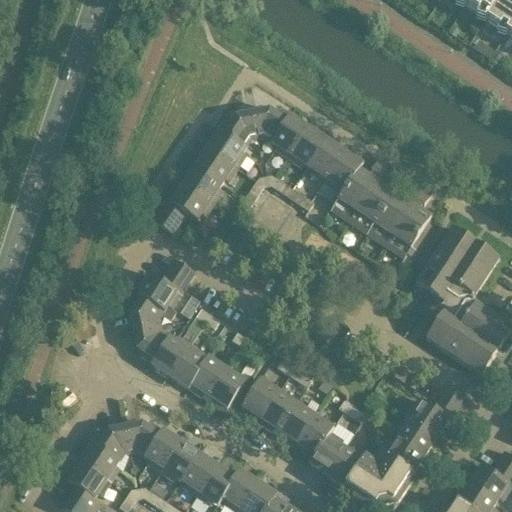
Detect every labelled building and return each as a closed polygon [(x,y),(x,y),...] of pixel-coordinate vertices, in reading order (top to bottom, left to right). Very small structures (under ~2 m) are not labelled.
[(511,0),(432,0),(438,4),(440,0),(450,0),(465,10),(486,23),(507,37),(511,40),(511,0)] [(263,141),(270,146),(288,120),(276,111),(273,115),(268,112),(251,116),(257,142),(263,141)] [(228,121),(219,134),(246,151),(251,143),(257,142),(251,116),(234,119),(231,124),(228,121)] [(289,119),(288,120),(270,146),(276,150),(273,154),(287,162),(308,131),(289,119)] [(303,168),(307,171),(326,143),(308,131),(287,162),(300,171),(303,168)] [(218,133),(206,152),(237,172),(246,159),(242,157),(246,151),(219,134),(218,133)] [(309,177),(323,186),(344,155),(326,143),(307,171),(312,174),(309,177)] [(206,152),(194,170),(221,188),(224,183),(228,186),(237,172),(206,152)] [(339,191),(342,194),(343,194),(358,172),(363,168),(344,155),(323,186),(336,195),(339,191)] [(379,180),(387,168),(378,163),(370,175),(379,180)] [(387,168),(379,180),(387,186),(395,174),(387,168)] [(194,170),(182,188),(213,208),(222,195),(218,193),(221,188),(194,170)] [(342,194),(329,213),(348,226),(376,184),(358,172),(343,194),(342,194)] [(271,179),(268,179),(270,190),(275,193),(280,184),(271,179)] [(258,182),(252,190),(260,196),(263,191),(261,181),(258,182)] [(284,198),(289,190),(280,184),(275,193),(284,198)] [(348,226),(366,238),(394,196),(376,184),(348,226)] [(415,204),(423,192),(414,187),(406,199),(415,204)] [(182,188),(170,206),(176,211),(163,232),(173,239),(187,218),(197,225),(200,219),(204,222),(213,208),(182,188)] [(260,196),(252,190),(246,199),(254,205),(260,196)] [(423,192),(415,204),(423,210),(431,198),(423,192)] [(299,208),(304,200),(295,194),(290,202),(299,208)] [(366,238),(384,250),(412,208),(394,196),(366,238)] [(314,207),(304,200),(299,208),(308,214),(314,207)] [(246,217),(252,208),(244,202),(238,212),(246,217)] [(166,204),(152,225),(163,232),(176,211),(170,206),(166,204)] [(412,208),(384,250),(403,262),(406,258),(426,227),(431,221),(412,208)] [(433,232),(426,227),(406,258),(413,263),(433,232)] [(432,299),(427,306),(430,308),(432,316),(430,319),(437,324),(426,341),(481,378),(511,332),(511,331),(471,304),(499,262),(452,231),(415,287),(432,299)] [(189,238),(184,234),(179,240),(185,244),(189,238)] [(173,264),(166,275),(187,289),(194,278),(173,264)] [(136,297),(137,298),(164,316),(167,310),(171,313),(187,289),(166,275),(159,285),(149,278),(136,297)] [(130,318),(133,335),(160,329),(158,323),(164,316),(137,298),(129,311),(133,313),(130,318)] [(205,327),(210,319),(201,313),(195,321),(205,327)] [(220,325),(210,319),(205,327),(214,333),(220,325)] [(161,335),(160,329),(133,335),(137,352),(141,355),(139,358),(151,367),(169,340),(161,335)] [(246,342),(237,336),(231,345),(240,351),(246,342)] [(150,368),(169,380),(190,349),(177,340),(174,344),(169,340),(151,367),(150,368)] [(246,342),(240,351),(250,357),(256,349),(246,342)] [(203,358),(190,349),(169,380),(187,392),(205,364),(201,362),(203,358)] [(203,398),(208,401),(226,373),(207,360),(205,364),(187,392),(201,401),(203,398)] [(285,378),(291,369),(281,363),(276,372),(285,378)] [(303,377),(291,369),(285,378),(297,386),(303,377)] [(245,385),(226,373),(208,401),(212,404),(210,407),(224,417),(245,385)] [(307,392),(312,384),(303,377),(297,386),(307,392)] [(278,395),(259,383),(241,411),(247,414),(245,418),(258,427),(278,395)] [(327,398),(332,390),(323,385),(318,392),(327,398)] [(444,392),(438,401),(459,415),(466,405),(445,391),(444,392)] [(273,432),(278,435),(296,407),(278,395),(258,427),(271,436),(273,432)] [(413,407),(405,421),(436,442),(448,423),(452,426),(459,415),(438,401),(431,411),(421,404),(417,410),(413,407)] [(353,411),(351,409),(344,405),(338,413),(348,419),(353,411)] [(280,442),(294,451),(314,419),(296,407),(278,435),(283,439),(280,442)] [(368,414),(370,425),(373,424),(379,415),(371,410),(368,414)] [(361,415),(353,411),(348,419),(360,427),(363,426),(361,415)] [(363,426),(370,425),(368,414),(361,415),(363,426)] [(333,432),(314,419),(294,451),(307,460),(309,457),(313,459),(314,460),(329,436),(330,437),(333,432)] [(399,437),(396,441),(424,460),(436,442),(405,421),(396,434),(399,437)] [(142,426),(125,430),(130,456),(136,455),(144,460),(161,434),(149,426),(146,429),(142,426)] [(313,459),(308,467),(327,479),(345,452),(354,438),(337,427),(333,432),(330,437),(329,436),(314,460),(313,459)] [(101,435),(93,448),(119,465),(124,458),(130,456),(125,430),(108,433),(104,438),(101,435)] [(147,467),(160,476),(181,445),(162,433),(161,434),(144,460),(149,464),(147,467)] [(412,479),(424,460),(396,441),(393,446),(390,443),(381,457),(410,477),(412,479)] [(199,457),(181,445),(160,476),(173,485),(176,482),(180,485),(199,457)] [(91,447),(79,466),(110,487),(119,473),(115,471),(119,465),(93,448),(91,447)] [(349,455),(345,452),(327,479),(345,492),(347,490),(365,460),(352,451),(349,455)] [(511,460),(504,456),(497,466),(511,475),(511,460)] [(183,491),(196,500),(217,469),(199,457),(180,485),(185,488),(183,491)] [(404,486),(410,477),(381,457),(374,466),(365,460),(347,490),(356,496),(352,501),(367,511),(373,511),(375,509),(391,506),(396,509),(409,490),(404,486)] [(101,500),(110,487),(79,466),(66,485),(77,492),(94,503),(95,502),(98,497),(101,500)] [(480,470),(467,489),(495,507),(498,502),(502,505),(511,489),(511,475),(497,466),(490,476),(480,470)] [(234,480),(217,469),(196,500),(209,509),(212,506),(217,509),(222,502),(220,501),(234,480)] [(224,508),(229,511),(240,511),(258,486),(239,473),(234,480),(220,501),(222,502),(226,504),(224,508)] [(267,511),(274,502),(276,498),(258,486),(240,511),(267,511)] [(455,507),(457,509),(462,511),(492,511),(495,507),(467,489),(455,507)] [(144,491),(141,491),(143,502),(147,505),(153,497),(144,491)] [(77,492),(63,511),(109,511),(95,502),(94,503),(77,492)] [(130,494),(125,502),(133,508),(136,503),(134,493),(130,494)] [(162,503),(153,497),(147,505),(156,511),(162,503)] [(119,511),(130,511),(133,508),(125,502),(118,511),(119,511)] [(289,511),(282,507),(274,502),(267,511),(289,511)]
